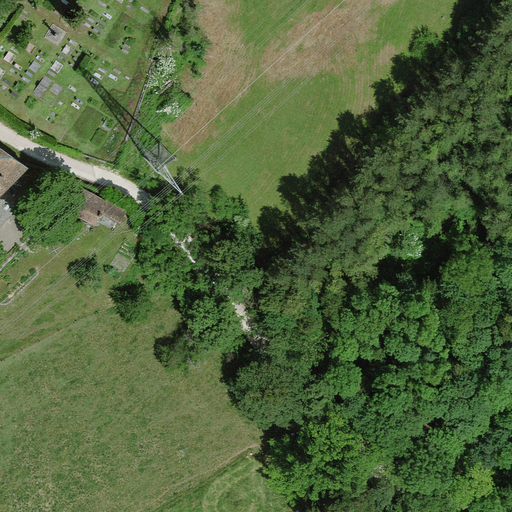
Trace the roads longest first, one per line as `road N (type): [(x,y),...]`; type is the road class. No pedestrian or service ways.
road 1 (track): [(0,130),(119,183),(167,216),(301,397),(426,511)]
road 2 (motorway): [(0,206),(469,0)]
